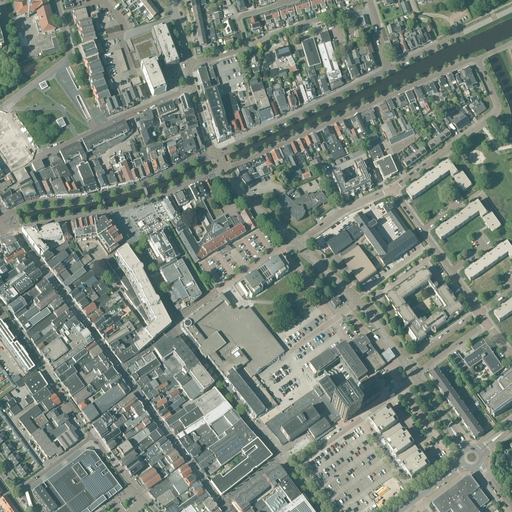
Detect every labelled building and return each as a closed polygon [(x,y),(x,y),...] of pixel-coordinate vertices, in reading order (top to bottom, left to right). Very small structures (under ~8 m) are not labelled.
[(47,3),(46,0),(32,0),(14,5),(17,16),(36,11),(39,20),(36,21),(39,34),(43,33),(43,34),(55,30),(48,4),(49,3),(48,2),(47,3)] [(64,4),(64,5),(64,6),(65,9),(73,7),(72,4),(73,4),(74,4),(79,3),(78,2),(82,1),(81,0),(77,0),(78,0),(76,1),(76,0),(64,4)] [(192,9),(199,8),(202,7),(202,6),(206,5),(204,0),(194,0),(194,1),(190,1),(192,9)] [(239,12),(247,9),(245,5),(246,5),(247,6),(251,4),(249,0),(236,0),(239,12)] [(317,10),(316,6),(318,5),(316,0),(314,0),(310,1),(311,7),(313,11),(315,10),(317,10)] [(316,0),(318,5),(320,5),(321,8),(325,7),(324,4),(323,0),(316,0)] [(144,11),(146,10),(148,12),(153,9),(153,8),(151,5),(150,5),(148,2),(141,8),(138,11),(140,14),(145,11),(144,11)] [(301,4),(303,10),(305,10),(306,13),(310,12),(309,8),(307,2),(301,4)] [(410,13),(408,6),(406,2),(401,4),(404,15),(410,13)] [(301,14),(300,11),(303,10),(301,4),(294,6),(296,12),(297,16),(301,14)] [(285,9),(287,15),(289,14),(291,18),(295,17),(294,13),(292,7),(285,9)] [(153,8),(153,9),(148,12),(144,15),(146,18),(150,15),(153,19),(158,14),(156,11),(153,8)] [(194,16),(193,17),(200,15),(199,8),(192,9),(193,13),(194,16)] [(82,43),(95,40),(90,22),(88,22),(85,9),(72,13),(72,14),(71,14),(72,17),(73,17),(74,19),(73,19),(74,23),(75,26),(77,25),(78,29),(79,29),(80,31),(78,31),(79,35),(80,35),(81,37),(80,38),(81,41),(82,41),(82,43)] [(286,19),(285,16),(287,15),(285,9),(279,11),(281,17),(282,20),(286,19)] [(270,14),(272,20),(274,19),(275,23),(279,21),(278,18),(277,12),(270,14)] [(271,24),(270,21),(272,20),(270,14),(264,16),(266,22),(267,25),(271,24)] [(97,31),(101,30),(99,20),(100,20),(99,15),(91,17),(92,22),(95,22),(97,31)] [(194,21),(195,24),(202,23),(200,15),(193,17),(194,21)] [(366,16),(356,19),(359,28),(368,25),(366,16)] [(227,35),(235,33),(231,22),(229,23),(227,19),(221,21),(222,25),(224,24),(227,35)] [(259,27),(257,22),(256,23),(255,19),(250,20),(251,24),(250,25),(253,33),(258,31),(259,34),(263,33),(261,26),(259,27)] [(204,22),(202,23),(195,24),(196,32),(203,31),(208,30),(208,27),(205,28),(204,22)] [(394,29),(393,26),(387,28),(390,37),(396,35),(401,33),(400,27),(394,29)] [(178,64),(164,27),(151,32),(166,69),(178,64)] [(421,47),(417,38),(417,37),(413,38),(413,37),(410,30),(408,31),(411,39),(412,41),(415,49),(421,47)] [(196,32),(197,36),(198,36),(199,39),(205,38),(203,31),(196,32)] [(425,34),(423,31),(421,32),(422,36),(426,44),(432,42),(429,34),(425,36),(424,34),(425,34)] [(420,36),(417,38),(421,47),(426,45),(422,36),(421,32),(419,33),(420,36)] [(231,39),(231,40),(224,42),(225,47),(233,44),(232,42),(236,41),(237,42),(242,40),(240,34),(234,36),(234,38),(231,39)] [(403,55),(409,52),(402,34),(400,35),(404,43),(400,45),(403,55)] [(60,52),(57,38),(51,39),(54,49),(42,52),(43,57),(60,52)] [(206,46),(205,38),(199,39),(198,39),(199,47),(206,46)] [(410,48),(411,51),(415,49),(411,38),(405,40),(406,44),(407,44),(409,48),(410,48)] [(313,40),(301,43),(309,68),(312,67),(313,68),(314,71),(322,69),(320,65),(313,40)] [(330,43),(317,47),(331,92),(343,86),(337,67),(336,63),(330,43)] [(396,58),(403,55),(399,43),(392,47),(396,58)] [(370,65),(372,71),(378,68),(371,44),(364,46),(370,65)] [(89,80),(89,83),(90,87),(91,86),(92,89),(91,89),(93,94),(94,96),(95,98),(94,99),(96,102),(97,102),(101,113),(104,111),(106,118),(110,116),(110,117),(113,115),(118,113),(118,114),(121,112),(124,111),(127,110),(130,109),(133,108),(133,107),(133,105),(136,104),(141,102),(144,101),(148,99),(144,90),(141,91),(140,88),(128,93),(129,95),(111,102),(101,76),(104,75),(92,45),(80,50),(79,51),(80,54),(81,54),(83,58),(82,59),(83,62),(84,62),(85,64),(84,65),(85,68),(86,68),(87,70),(86,70),(89,78),(90,78),(91,80),(89,80)] [(274,51),(277,61),(285,58),(290,57),(292,56),(289,47),(274,51)] [(358,77),(365,75),(363,67),(360,68),(358,60),(359,60),(360,63),(364,61),(363,57),(367,55),(364,47),(356,50),(356,52),(351,53),(354,61),(353,61),(356,69),(356,70),(358,77)] [(301,51),(295,53),(297,59),(303,58),(301,51)] [(343,56),(340,57),(341,61),(344,60),(351,81),(358,78),(349,52),(346,51),(343,53),(343,56)] [(264,65),(272,63),(269,53),(264,55),(265,57),(263,58),(264,65)] [(101,128),(65,56),(62,57),(14,80),(50,153),(101,128)] [(290,57),(286,58),(291,68),(297,67),(292,56),(290,57)] [(258,64),(256,57),(250,58),(252,65),(255,65),(256,68),(252,69),(253,74),(259,72),(258,68),(259,67),(258,64)] [(154,62),(141,67),(153,98),(165,93),(154,62)] [(365,74),(372,71),(370,65),(369,63),(363,66),(365,74)] [(211,67),(197,71),(201,85),(202,85),(208,83),(212,82),(214,90),(215,90),(218,89),(218,86),(219,86),(217,79),(215,79),(211,67)] [(313,68),(306,69),(309,78),(310,79),(316,99),(322,96),(316,77),(314,71),(313,68)] [(464,71),(472,88),(473,88),(474,89),(478,87),(476,85),(473,80),(475,79),(470,68),(464,71)] [(471,89),(472,88),(464,71),(459,73),(460,75),(464,84),(465,83),(468,90),(471,89)] [(344,85),(351,82),(347,72),(341,74),(344,85)] [(448,76),(446,77),(448,82),(447,82),(452,91),(454,90),(454,88),(452,85),(451,85),(451,84),(455,82),(452,74),(451,74),(450,73),(449,74),(448,75),(448,76)] [(467,90),(464,84),(460,75),(455,77),(459,86),(462,85),(465,91),(467,90)] [(324,76),(316,78),(322,96),(330,93),(325,79),(324,76)] [(440,93),(443,99),(447,98),(444,90),(444,89),(448,87),(444,77),(443,78),(442,77),(441,78),(440,79),(440,80),(438,81),(440,85),(439,86),(441,90),(439,90),(440,93)] [(131,81),(133,87),(141,84),(139,78),(138,78),(132,80),(131,81)] [(248,81),(250,87),(258,85),(256,79),(250,81),(248,81)] [(308,103),(315,100),(312,90),(309,81),(307,82),(307,80),(302,81),(306,94),(306,95),(308,103)] [(208,84),(208,83),(202,85),(202,86),(201,86),(202,86),(202,88),(203,88),(203,89),(203,90),(203,91),(203,92),(204,92),(204,93),(204,94),(205,96),(205,98),(206,99),(206,101),(207,103),(210,113),(213,122),(212,122),(212,123),(214,128),(215,133),(216,135),(216,137),(217,139),(218,141),(218,143),(219,142),(220,142),(232,137),(230,130),(229,130),(228,131),(228,130),(227,131),(227,130),(225,122),(224,122),(224,121),(224,119),(224,116),(223,116),(223,115),(223,112),(222,112),(222,111),(221,109),(221,106),(220,106),(220,105),(220,103),(219,103),(219,102),(219,99),(218,97),(217,96),(218,96),(217,94),(216,93),(217,93),(216,90),(215,90),(216,90),(215,90),(214,90),(211,91),(211,90),(211,91),(210,89),(210,87),(209,85),(209,83),(208,84)] [(433,83),(423,87),(428,99),(437,95),(440,101),(443,99),(440,93),(437,94),(436,91),(437,90),(433,83)] [(250,87),(255,104),(257,112),(256,113),(261,125),(273,120),(268,107),(263,91),(261,84),(250,87)] [(247,99),(248,98),(251,106),(255,104),(250,87),(244,89),(247,99)] [(298,88),(303,105),(308,103),(306,95),(303,87),(298,88)] [(280,117),(279,117),(275,104),(276,104),(273,95),(270,88),(263,91),(268,107),(273,120),(280,117)] [(424,106),(428,113),(433,111),(429,104),(428,104),(425,96),(423,97),(419,89),(418,90),(417,89),(413,91),(418,103),(423,100),(424,101),(423,102),(425,106),(424,106)] [(282,102),(285,114),(289,112),(283,91),(279,92),(281,100),(280,100),(281,103),(282,102)] [(240,133),(246,131),(235,97),(233,97),(231,92),(227,94),(231,107),(240,133)] [(281,100),(279,92),(273,95),(276,104),(276,105),(280,116),(285,114),(282,102),(281,103),(280,100),(281,100)] [(297,108),(302,106),(298,92),(292,94),(297,108)] [(413,104),(416,103),(411,92),(411,93),(409,92),(407,93),(407,94),(405,95),(410,106),(409,106),(412,113),(416,112),(413,104)] [(225,100),(222,101),(233,136),(240,133),(234,115),(231,107),(229,99),(227,94),(224,95),(225,100)] [(397,102),(395,102),(398,109),(408,105),(404,95),(396,98),(397,102)] [(187,97),(179,100),(184,120),(194,117),(187,97)] [(287,100),(290,111),(297,109),(293,98),(287,100)] [(391,113),(394,120),(397,119),(393,110),(396,109),(392,100),(386,103),(391,113)] [(486,110),(481,103),(480,104),(480,103),(479,102),(478,101),(476,103),(473,105),(474,108),(472,110),(477,117),(486,110)] [(174,111),(172,103),(156,110),(159,118),(174,111)] [(382,114),(385,120),(389,118),(386,113),(390,111),(385,103),(381,105),(382,106),(379,107),(382,115),(382,114)] [(256,113),(255,114),(253,108),(241,112),(243,119),(247,130),(260,125),(256,113)] [(375,127),(377,126),(374,120),(374,121),(373,119),(376,118),(372,109),(368,111),(370,118),(372,121),(373,125),(375,127)] [(372,121),(370,118),(368,111),(361,114),(365,124),(371,121),(372,121)] [(135,124),(136,124),(137,128),(140,128),(139,125),(153,120),(151,112),(146,114),(134,118),(135,124)] [(371,136),(365,124),(361,114),(354,117),(350,119),(352,123),(356,121),(359,128),(351,132),(352,134),(356,142),(359,149),(374,143),(371,136)] [(458,130),(469,122),(464,115),(453,123),(458,130)] [(26,164),(27,161),(29,159),(2,117),(0,118),(0,130),(2,134),(0,135),(0,149),(10,165),(7,167),(5,165),(2,167),(5,173),(10,170),(11,172),(20,167),(26,164)] [(177,126),(178,128),(186,125),(195,122),(194,117),(185,120),(179,122),(176,124),(177,126)] [(159,121),(161,126),(167,123),(175,121),(174,118),(166,118),(159,121)] [(407,130),(402,119),(398,121),(403,131),(403,132),(407,130)] [(155,128),(153,120),(139,125),(140,128),(141,132),(149,130),(155,128)] [(85,140),(81,142),(82,142),(89,158),(121,143),(132,134),(133,131),(129,121),(126,123),(125,122),(103,133),(102,133),(85,141),(85,140)] [(351,131),(346,121),(339,124),(344,134),(351,131)] [(178,128),(178,130),(179,133),(188,130),(197,126),(195,122),(186,125),(178,128)] [(391,122),(382,126),(389,141),(398,137),(391,122)] [(168,126),(167,123),(161,126),(163,132),(173,128),(171,124),(168,126)] [(335,126),(334,126),(337,135),(338,136),(339,138),(342,136),(342,137),(343,138),(344,140),(346,139),(344,135),(339,124),(338,124),(335,126)] [(188,139),(193,138),(194,141),(198,152),(204,149),(197,126),(188,130),(179,133),(179,134),(181,138),(185,136),(186,139),(188,138),(188,139)] [(177,134),(176,131),(176,130),(175,127),(173,128),(163,132),(165,139),(177,134)] [(334,135),(331,128),(324,131),(327,138),(331,137),(334,144),(327,147),(334,161),(345,156),(339,142),(337,142),(334,135)] [(145,147),(152,145),(154,144),(153,139),(155,138),(154,134),(151,135),(149,130),(141,132),(141,133),(140,133),(145,147)] [(442,134),(446,140),(451,136),(447,131),(442,134)] [(317,145),(320,144),(316,134),(310,137),(316,150),(319,149),(317,145)] [(441,144),(446,140),(442,134),(437,138),(441,144)] [(175,148),(177,152),(178,156),(180,162),(186,159),(192,156),(198,152),(194,141),(193,138),(188,139),(188,138),(186,139),(185,136),(181,138),(183,142),(186,141),(186,140),(187,140),(188,143),(182,145),(175,147),(175,148)] [(311,147),(314,145),(310,137),(309,138),(309,137),(307,138),(307,139),(304,140),(307,146),(310,153),(313,152),(311,147)] [(436,147),(441,144),(437,138),(432,142),(436,147)] [(307,160),(311,158),(303,140),(297,143),(302,154),(305,152),(306,154),(305,155),(307,160)] [(137,150),(136,144),(134,145),(133,142),(126,143),(128,147),(130,147),(133,156),(138,154),(138,153),(137,150)] [(431,151),(436,147),(432,142),(427,145),(431,151)] [(78,143),(75,145),(75,146),(59,153),(68,170),(83,163),(83,162),(86,160),(78,144),(79,144),(78,143)] [(303,160),(296,143),(290,146),(295,156),(297,155),(300,161),(303,160)] [(153,148),(152,145),(145,147),(137,150),(138,153),(146,151),(153,148)] [(157,160),(161,172),(168,169),(161,146),(153,148),(146,151),(147,156),(149,155),(152,162),(157,160)] [(294,156),(289,146),(283,149),(291,165),(291,164),(293,169),(296,168),(294,163),(291,157),(294,156)] [(376,169),(377,169),(379,171),(384,182),(391,178),(391,177),(398,174),(390,156),(385,159),(379,146),(367,151),(375,168),(376,169)] [(418,152),(422,158),(427,154),(423,148),(418,152)] [(289,165),(282,149),(278,151),(282,161),(283,161),(285,160),(285,161),(287,166),(289,165)] [(143,163),(142,163),(143,168),(146,178),(152,176),(149,165),(150,165),(150,164),(147,156),(146,151),(144,152),(145,156),(143,157),(144,158),(142,159),(143,163)] [(283,163),(282,161),(278,151),(271,155),(276,167),(279,166),(278,163),(280,162),(280,163),(282,164),(283,163)] [(173,166),(180,162),(178,156),(177,152),(176,153),(169,155),(170,159),(172,165),(173,166)] [(417,161),(422,158),(418,152),(413,155),(417,161)] [(123,156),(133,183),(139,181),(130,153),(123,155),(123,156)] [(54,164),(57,170),(65,166),(57,154),(49,159),(53,165),(54,164)] [(151,164),(154,175),(161,172),(157,160),(152,162),(149,155),(147,156),(150,164),(151,164)] [(274,167),(269,155),(263,158),(268,170),(274,167)] [(412,165),(417,161),(413,155),(408,159),(412,165)] [(126,185),(133,183),(123,156),(113,159),(111,160),(113,167),(118,166),(121,171),(124,178),(123,178),(125,185),(126,185)] [(140,160),(139,156),(133,158),(135,162),(134,162),(137,170),(140,181),(146,178),(143,168),(142,163),(141,161),(140,162),(139,160),(140,160)] [(270,174),(263,158),(251,163),(252,164),(255,172),(254,172),(255,174),(256,177),(257,179),(270,174)] [(53,165),(49,159),(40,162),(44,170),(47,177),(55,198),(66,197),(68,197),(55,171),(57,170),(54,164),(53,165)] [(316,168),(322,165),(319,159),(313,162),(314,165),(316,168)] [(407,169),(412,165),(408,159),(403,163),(407,169)] [(97,181),(101,191),(108,189),(104,178),(105,177),(101,167),(100,165),(96,167),(93,161),(90,162),(97,181)] [(35,173),(36,174),(43,171),(44,170),(40,162),(31,167),(35,173)] [(345,186),(342,179),(343,178),(340,172),(333,176),(343,200),(351,196),(365,190),(373,186),(362,162),(354,166),(357,172),(359,172),(362,179),(345,186)] [(440,168),(434,172),(440,181),(450,174),(453,178),(458,175),(449,162),(442,166),(440,167),(440,168)] [(93,179),(86,163),(76,167),(87,194),(98,192),(93,179)] [(250,164),(243,167),(251,182),(252,182),(257,179),(256,177),(255,174),(254,172),(255,172),(252,164),(250,164)] [(68,197),(80,196),(74,181),(67,170),(65,166),(57,170),(55,171),(68,197)] [(113,167),(112,168),(113,172),(114,176),(118,187),(125,185),(123,178),(124,178),(121,171),(118,166),(113,167)] [(47,198),(40,185),(36,174),(35,173),(31,167),(24,170),(33,185),(39,199),(47,198)] [(68,170),(72,176),(74,181),(82,196),(87,194),(76,167),(68,170)] [(241,177),(240,178),(249,189),(254,185),(252,182),(251,182),(243,167),(237,170),(241,177)] [(12,176),(17,186),(13,188),(15,192),(16,191),(17,193),(19,193),(23,202),(24,202),(25,202),(28,201),(29,201),(34,200),(35,200),(38,200),(38,199),(39,199),(33,185),(24,170),(12,176)] [(36,174),(40,185),(47,198),(54,198),(43,171),(36,174)] [(426,178),(420,182),(426,191),(440,181),(434,172),(428,177),(428,176),(426,177),(426,178)] [(453,178),(464,192),(472,186),(462,172),(458,175),(453,178)] [(104,178),(108,189),(117,187),(112,174),(108,175),(108,176),(105,177),(104,178)] [(7,183),(3,185),(3,186),(0,187),(0,195),(13,188),(17,186),(12,176),(5,179),(7,183)] [(214,192),(209,181),(204,184),(209,194),(214,192)] [(412,188),(406,192),(412,200),(412,201),(426,191),(420,182),(414,187),(414,186),(412,188)] [(207,234),(216,229),(227,222),(226,220),(224,217),(224,216),(223,216),(224,217),(214,224),(213,223),(202,200),(208,196),(204,188),(202,183),(194,187),(189,189),(191,192),(196,202),(194,204),(200,216),(198,217),(199,220),(205,231),(206,233),(207,234)] [(0,200),(2,204),(12,198),(17,195),(16,193),(17,193),(16,191),(15,192),(13,188),(0,195),(0,200)] [(287,220),(290,216),(290,215),(291,215),(291,216),(292,217),(291,218),(292,218),(292,219),(293,220),(294,220),(295,220),(296,221),(296,222),(297,222),(299,222),(300,221),(301,221),(302,220),(303,219),(304,218),(305,217),(305,215),(306,214),(306,212),(305,212),(304,211),(304,209),(305,210),(306,209),(308,212),(312,209),(314,211),(323,204),(324,205),(329,202),(320,191),(314,196),(312,194),(308,197),(306,194),(299,200),(297,198),(293,203),(284,194),(278,201),(280,204),(279,205),(283,209),(281,211),(285,214),(283,216),(287,220)] [(174,199),(170,200),(173,206),(174,205),(176,209),(188,203),(187,201),(189,200),(191,203),(193,202),(194,201),(190,193),(188,193),(188,192),(183,194),(183,192),(173,197),(174,199)] [(16,206),(23,202),(19,193),(17,193),(16,193),(17,195),(12,198),(16,206)] [(2,204),(6,210),(8,210),(16,206),(12,198),(2,204)] [(170,200),(169,199),(160,204),(175,228),(184,223),(181,218),(173,206),(170,200)] [(470,209),(464,213),(470,221),(479,214),(483,219),(487,215),(478,203),(472,207),(471,206),(469,208),(470,209)] [(379,259),(385,267),(391,262),(392,263),(395,261),(395,260),(417,243),(412,235),(411,236),(393,210),(389,204),(383,209),(387,214),(403,237),(386,249),(373,230),(378,227),(375,222),(370,226),(362,215),(354,221),(357,225),(345,233),(334,240),(332,237),(325,241),(328,245),(327,245),(334,256),(352,243),(363,234),(380,258),(379,259)] [(226,220),(227,222),(216,229),(207,234),(206,233),(205,234),(204,235),(204,236),(203,236),(203,237),(202,237),(203,238),(202,241),(201,241),(201,242),(200,242),(200,243),(199,243),(198,243),(198,244),(197,244),(196,243),(194,239),(193,239),(191,235),(185,224),(181,227),(180,227),(176,230),(176,231),(176,232),(181,240),(188,251),(195,264),(201,261),(201,260),(212,254),(224,247),(227,246),(239,239),(250,232),(257,228),(248,211),(240,216),(238,217),(240,221),(233,225),(229,219),(226,220)] [(455,219),(449,223),(455,231),(470,221),(464,213),(458,217),(457,217),(455,218),(455,219)] [(491,213),(487,215),(483,219),(493,233),(501,227),(491,213)] [(99,220),(70,225),(72,234),(74,233),(74,236),(75,244),(76,244),(80,244),(94,241),(95,240),(96,240),(96,239),(97,238),(98,239),(98,240),(97,241),(98,242),(107,256),(120,247),(118,245),(122,242),(109,224),(108,225),(105,220),(99,221),(99,220)] [(441,229),(435,233),(441,241),(455,231),(449,223),(444,227),(443,227),(441,228),(441,229)] [(67,226),(66,226),(62,227),(62,228),(68,242),(65,243),(68,246),(74,243),(73,239),(72,240),(71,240),(70,237),(66,226),(67,226)] [(53,230),(48,231),(42,232),(37,235),(35,230),(32,232),(31,233),(23,233),(24,235),(24,237),(25,239),(26,240),(27,242),(28,244),(31,247),(32,249),(33,250),(34,252),(36,253),(39,256),(40,257),(41,259),(48,254),(52,251),(55,249),(64,244),(57,227),(57,228),(58,229),(53,230)] [(62,227),(58,227),(57,227),(64,244),(65,243),(68,242),(62,228),(62,227)] [(150,238),(150,239),(160,258),(161,257),(164,262),(167,260),(169,263),(174,260),(179,257),(172,245),(172,244),(171,242),(170,243),(170,241),(169,240),(164,231),(163,231),(162,232),(161,232),(160,233),(159,233),(158,234),(157,234),(157,235),(156,234),(155,235),(155,236),(154,236),(153,237),(152,237),(151,238),(150,238)] [(0,254),(17,245),(14,241),(13,239),(11,239),(0,243),(0,244),(2,247),(1,248),(2,249),(0,249),(0,250),(0,254)] [(41,259),(46,265),(55,259),(54,258),(58,255),(58,256),(69,248),(68,246),(65,243),(64,244),(55,249),(52,251),(48,254),(41,259)] [(499,249),(493,253),(499,262),(508,255),(511,259),(511,250),(507,243),(501,248),(500,247),(498,249),(499,249)] [(0,262),(21,250),(17,245),(0,254),(0,262)] [(358,246),(341,258),(360,285),(377,273),(358,246)] [(46,266),(51,272),(64,263),(63,263),(74,254),(69,248),(55,259),(46,265),(46,266)] [(126,248),(106,262),(127,292),(124,294),(149,327),(148,327),(149,328),(157,338),(170,326),(153,293),(143,272),(126,248)] [(7,266),(25,255),(21,250),(0,262),(0,270),(2,269),(5,268),(7,266)] [(485,259),(479,264),(485,272),(499,262),(493,253),(487,258),(486,257),(484,259),(485,259)] [(64,263),(51,272),(52,272),(53,275),(56,278),(56,279),(65,272),(79,261),(74,254),(63,263),(64,263)] [(29,259),(25,255),(7,266),(5,268),(9,274),(12,272),(29,259)] [(92,261),(88,256),(79,262),(83,267),(92,261)] [(278,258),(276,256),(233,286),(233,287),(241,298),(245,295),(247,297),(249,296),(251,299),(262,291),(260,288),(275,277),(277,280),(288,272),(286,270),(288,268),(280,257),(278,258)] [(0,281),(1,283),(4,287),(8,283),(10,282),(11,281),(18,276),(18,277),(22,273),(33,265),(29,259),(12,272),(9,274),(0,281),(0,280),(0,281)] [(177,264),(174,260),(169,263),(170,264),(163,268),(162,266),(160,268),(161,269),(160,270),(161,273),(160,274),(168,287),(172,285),(173,286),(178,283),(190,277),(185,268),(181,262),(177,264)] [(56,279),(61,286),(82,269),(83,270),(84,269),(87,272),(90,269),(91,269),(89,268),(94,264),(92,261),(83,267),(79,262),(79,261),(65,272),(56,279)] [(465,274),(471,282),(485,272),(479,264),(473,268),(472,267),(470,269),(471,269),(465,274)] [(0,296),(4,293),(5,294),(11,289),(12,290),(13,288),(19,296),(37,282),(36,281),(42,277),(33,265),(22,273),(18,277),(18,276),(11,281),(10,282),(8,283),(4,287),(0,289),(0,296)] [(0,283),(1,283),(0,281),(0,280),(0,281),(9,274),(5,268),(2,269),(0,270),(0,283)] [(65,290),(70,287),(69,287),(86,274),(83,270),(82,269),(61,286),(62,286),(65,290)] [(90,271),(86,274),(69,287),(70,287),(65,290),(69,295),(73,292),(94,278),(93,276),(94,275),(91,271),(90,272),(90,271)] [(410,330),(408,332),(415,343),(422,338),(423,339),(431,334),(463,311),(458,304),(456,306),(455,304),(456,304),(444,288),(435,294),(446,309),(426,323),(425,322),(422,324),(421,322),(418,323),(403,301),(431,282),(430,280),(432,279),(427,271),(396,293),(397,293),(395,294),(394,292),(387,297),(410,330)] [(178,283),(185,296),(197,289),(190,277),(178,283)] [(73,292),(69,295),(72,300),(80,294),(94,284),(96,281),(94,278),(73,292)] [(94,293),(77,305),(77,306),(78,307),(81,311),(89,306),(98,300),(109,292),(101,280),(97,282),(90,288),(94,293)] [(49,286),(45,281),(35,289),(41,296),(44,294),(42,292),(49,286)] [(175,289),(181,298),(185,296),(178,283),(173,286),(175,289)] [(15,317),(18,321),(28,313),(36,308),(54,293),(49,286),(42,292),(44,294),(41,296),(39,298),(33,302),(32,303),(30,305),(27,307),(15,317)] [(90,288),(81,295),(73,301),(77,305),(94,293),(90,288)] [(12,290),(11,289),(5,294),(11,302),(17,297),(12,290)] [(35,289),(27,295),(26,295),(32,303),(33,302),(39,298),(41,296),(35,289)] [(188,303),(190,301),(192,304),(193,304),(200,298),(201,297),(201,296),(197,289),(185,296),(181,298),(182,302),(184,303),(186,303),(188,303)] [(4,293),(0,296),(0,298),(5,304),(5,305),(6,305),(7,305),(9,303),(11,302),(5,294),(4,293)] [(22,328),(50,307),(60,299),(54,293),(36,308),(28,313),(18,321),(22,328)] [(87,319),(90,322),(92,325),(94,324),(104,316),(104,315),(111,310),(115,307),(113,305),(116,303),(114,301),(119,297),(117,293),(109,298),(111,300),(107,303),(107,304),(102,307),(87,319)] [(27,307),(30,305),(32,303),(26,295),(26,296),(25,295),(20,299),(27,307)] [(82,312),(84,315),(86,317),(87,316),(107,301),(106,301),(109,299),(105,295),(98,300),(89,306),(82,312)] [(284,353),(249,309),(245,311),(243,308),(239,312),(237,309),(233,312),(221,295),(186,323),(185,323),(184,324),(184,326),(183,327),(183,328),(184,329),(191,337),(205,356),(223,379),(234,370),(236,373),(242,368),(251,379),(255,376),(258,374),(284,353)] [(337,298),(331,302),(335,308),(341,304),(341,303),(341,300),(338,300),(337,298)] [(9,308),(15,317),(27,307),(20,299),(9,308)] [(54,313),(64,305),(60,299),(50,307),(22,328),(26,333),(54,313)] [(96,330),(96,331),(101,327),(109,321),(127,308),(123,302),(114,309),(110,312),(104,316),(94,324),(92,325),(95,330),(96,330)] [(500,310),(494,314),(500,323),(511,314),(511,308),(508,304),(503,308),(502,307),(500,309),(500,310)] [(38,333),(39,334),(42,331),(43,331),(68,310),(64,305),(54,313),(26,334),(30,339),(38,333)] [(97,331),(100,335),(100,336),(122,320),(127,316),(131,313),(127,308),(109,321),(101,327),(96,331),(97,331)] [(68,311),(68,310),(43,331),(42,331),(39,334),(31,340),(30,340),(33,344),(39,340),(41,339),(40,339),(45,335),(46,335),(49,332),(62,322),(71,314),(68,310),(68,311)] [(130,326),(133,329),(140,324),(137,321),(131,313),(127,316),(122,320),(100,336),(101,336),(104,340),(103,341),(115,333),(120,330),(128,324),(129,326),(130,326)] [(56,333),(52,336),(55,333),(56,333),(74,318),(71,314),(62,322),(49,332),(52,336),(55,333),(56,333)] [(52,336),(42,344),(36,348),(37,349),(40,354),(47,349),(47,348),(59,338),(67,332),(68,333),(69,332),(70,334),(78,327),(80,325),(74,318),(56,333),(55,333),(52,336)] [(6,351),(16,344),(1,321),(0,321),(0,343),(6,351)] [(128,324),(120,330),(104,341),(108,348),(116,343),(129,336),(132,333),(135,332),(133,329),(130,326),(129,326),(128,324)] [(134,346),(139,354),(146,347),(152,342),(157,338),(149,328),(145,331),(144,332),(142,334),(139,330),(142,328),(140,324),(133,329),(135,332),(132,333),(135,338),(137,337),(141,341),(134,346)] [(93,343),(86,333),(80,326),(78,327),(70,334),(69,332),(68,333),(67,332),(59,338),(47,348),(47,349),(48,348),(49,349),(48,350),(49,351),(48,351),(52,357),(46,362),(53,373),(93,343)] [(35,346),(36,348),(42,344),(52,336),(49,332),(46,335),(45,335),(40,339),(41,339),(39,340),(33,344),(35,346)] [(112,352),(122,346),(135,338),(132,333),(129,336),(116,343),(108,348),(112,352)] [(353,344),(365,360),(375,353),(363,336),(353,344)] [(115,357),(125,351),(134,346),(141,341),(137,337),(135,338),(122,346),(112,352),(115,357)] [(459,355),(454,358),(467,376),(472,373),(470,370),(483,361),(483,362),(493,377),(503,370),(481,339),(474,344),(471,347),(475,353),(463,361),(459,355)] [(167,371),(173,378),(177,383),(198,367),(178,341),(177,343),(172,342),(171,340),(170,340),(154,351),(154,352),(161,361),(160,362),(167,371)] [(25,377),(35,370),(36,369),(17,343),(16,344),(6,351),(25,377)] [(54,374),(58,379),(70,370),(69,369),(81,360),(89,355),(97,348),(94,344),(81,353),(65,365),(54,374)] [(355,385),(361,381),(360,380),(365,376),(343,345),(310,369),(315,376),(339,359),(356,383),(354,384),(355,385)] [(134,346),(125,351),(115,357),(116,358),(119,362),(120,361),(123,362),(124,363),(133,357),(139,354),(134,346)] [(61,384),(102,355),(97,348),(89,355),(81,360),(69,369),(70,370),(58,379),(58,380),(59,379),(58,380),(61,384)] [(48,350),(41,355),(46,362),(52,357),(48,351),(49,351),(48,350)] [(126,371),(130,377),(140,371),(144,368),(154,361),(156,360),(151,353),(127,370),(127,371),(126,371)] [(384,366),(375,354),(376,353),(375,353),(365,360),(365,361),(366,360),(375,373),(384,366)] [(102,355),(61,384),(62,385),(75,376),(81,373),(84,378),(102,365),(107,361),(102,355)] [(75,376),(62,385),(71,398),(99,379),(113,368),(107,361),(102,365),(84,378),(81,373),(75,376)] [(138,383),(140,381),(150,374),(154,372),(159,368),(154,361),(144,368),(140,371),(130,377),(131,377),(135,384),(136,384),(138,383)] [(198,367),(177,383),(179,386),(180,386),(190,400),(192,400),(193,400),(194,400),(202,393),(202,394),(213,385),(198,367)] [(72,398),(71,398),(77,406),(91,396),(91,395),(95,393),(101,389),(119,376),(115,372),(113,368),(99,379),(71,398),(72,398)] [(162,374),(159,369),(159,368),(154,372),(150,374),(140,381),(138,383),(136,385),(141,391),(149,385),(158,379),(158,378),(163,375),(162,374)] [(256,420),(277,406),(261,386),(254,377),(255,376),(251,379),(242,368),(236,373),(234,370),(223,379),(235,394),(251,414),(256,420)] [(24,384),(38,374),(35,370),(18,382),(15,384),(18,389),(24,384)] [(438,370),(429,376),(439,390),(447,383),(438,370)] [(149,386),(141,392),(145,397),(159,388),(173,378),(167,371),(164,373),(165,374),(163,375),(158,378),(158,379),(149,385),(149,386)] [(32,395),(29,397),(33,402),(33,401),(32,398),(33,397),(48,387),(39,374),(38,374),(24,384),(32,395)] [(511,374),(498,385),(505,394),(491,404),(487,407),(489,408),(486,410),(490,415),(491,414),(494,418),(511,405),(511,374)] [(122,381),(119,376),(101,389),(105,395),(122,381)] [(150,403),(158,398),(159,397),(158,395),(163,393),(163,394),(175,387),(179,386),(177,383),(173,378),(159,388),(145,397),(146,398),(147,398),(148,398),(148,401),(150,403)] [(338,398),(326,380),(317,386),(329,404),(338,398)] [(365,380),(358,386),(362,392),(370,386),(365,380)] [(122,381),(105,395),(94,402),(92,404),(89,406),(87,408),(81,412),(90,424),(130,392),(122,381)] [(439,390),(448,402),(457,396),(447,383),(439,390)] [(329,404),(318,389),(316,386),(312,388),(314,391),(312,392),(310,393),(266,424),(282,447),(307,429),(314,440),(330,429),(328,426),(339,418),(328,404),(329,404)] [(54,395),(48,387),(33,397),(32,398),(33,401),(37,407),(46,400),(54,395)] [(352,402),(347,394),(331,406),(342,422),(347,420),(347,421),(360,412),(359,411),(379,396),(373,387),(352,402)] [(207,394),(193,405),(196,410),(182,420),(169,429),(171,431),(172,432),(172,433),(175,437),(203,419),(219,409),(226,403),(225,403),(220,397),(220,396),(220,395),(218,395),(214,390),(214,389),(207,394)] [(177,390),(164,399),(152,407),(155,411),(179,394),(177,390)] [(8,410),(16,404),(8,394),(5,397),(9,402),(5,406),(8,410)] [(135,399),(132,394),(116,407),(107,414),(111,418),(113,417),(135,399)] [(36,407),(18,421),(30,437),(48,424),(48,423),(44,416),(56,408),(60,404),(54,395),(37,408),(36,407)] [(162,395),(159,397),(158,398),(150,403),(152,407),(164,399),(162,395)] [(159,415),(167,409),(168,408),(175,404),(177,402),(181,399),(179,396),(166,405),(156,411),(159,415)] [(448,402),(457,415),(466,409),(457,396),(448,402)] [(167,409),(159,415),(162,419),(170,413),(175,410),(178,408),(180,406),(185,403),(182,398),(177,402),(175,404),(168,408),(167,409)] [(78,407),(81,412),(87,408),(89,406),(87,407),(85,405),(90,401),(89,399),(85,403),(84,402),(78,407)] [(139,404),(135,399),(113,417),(116,422),(123,417),(122,416),(124,415),(139,404)] [(209,427),(224,418),(230,412),(232,410),(231,410),(231,411),(225,404),(226,404),(226,403),(219,409),(203,419),(206,424),(209,427)] [(143,410),(139,404),(124,415),(122,416),(123,417),(116,422),(115,423),(106,429),(108,432),(111,430),(113,432),(115,430),(116,430),(129,420),(131,419),(135,416),(143,410)] [(193,405),(190,407),(190,406),(181,412),(173,417),(165,423),(169,429),(182,420),(196,410),(193,405)] [(371,422),(373,425),(381,436),(381,435),(382,434),(401,462),(401,464),(403,464),(404,465),(403,466),(403,465),(402,466),(405,470),(409,475),(412,480),(417,476),(426,470),(430,467),(427,462),(423,457),(420,453),(414,445),(411,440),(408,435),(405,431),(404,431),(398,423),(399,423),(395,418),(396,418),(392,413),(389,409),(388,409),(385,405),(369,417),(372,421),(372,422),(371,421),(371,422)] [(180,412),(178,408),(170,414),(170,413),(162,419),(165,423),(172,418),(180,412)] [(457,415),(466,428),(475,422),(466,409),(457,415)] [(54,410),(46,416),(49,420),(52,418),(54,422),(58,428),(67,422),(68,421),(64,416),(60,418),(54,410)] [(131,419),(129,420),(130,421),(132,423),(138,418),(145,413),(143,410),(135,416),(131,419)] [(230,412),(224,418),(209,427),(212,432),(215,436),(217,438),(231,429),(240,422),(241,421),(240,421),(233,413),(234,413),(233,412),(233,413),(231,411),(232,411),(232,410),(230,412)] [(149,418),(145,413),(138,419),(138,418),(132,423),(130,421),(119,429),(122,434),(124,436),(133,429),(141,424),(149,418)] [(100,420),(103,425),(104,427),(106,429),(115,423),(116,422),(113,417),(111,418),(107,414),(104,417),(100,420)] [(135,429),(124,436),(127,440),(153,423),(149,418),(141,424),(135,429)] [(109,433),(108,432),(106,429),(104,427),(103,425),(100,420),(93,426),(92,426),(93,428),(101,438),(109,433)] [(203,422),(202,422),(201,420),(190,427),(191,429),(189,431),(188,429),(176,438),(179,442),(187,436),(191,434),(191,433),(195,431),(205,425),(203,422)] [(207,478),(211,483),(220,476),(220,477),(242,461),(240,459),(238,456),(242,453),(241,452),(257,440),(253,435),(252,434),(251,433),(251,432),(250,430),(249,430),(249,429),(248,429),(247,428),(241,421),(240,422),(231,429),(217,438),(219,442),(201,455),(193,460),(199,468),(203,474),(204,474),(207,478)] [(48,424),(30,437),(31,437),(47,459),(48,458),(50,459),(56,455),(57,457),(63,453),(60,449),(57,451),(53,445),(52,446),(47,439),(53,435),(65,452),(77,442),(76,441),(78,440),(73,433),(76,431),(74,428),(73,429),(72,427),(71,427),(67,422),(58,428),(53,431),(48,424)] [(466,428),(473,437),(475,440),(484,434),(475,422),(466,428)] [(126,443),(117,450),(120,454),(115,458),(118,463),(125,458),(127,456),(138,448),(137,446),(149,437),(158,430),(154,424),(146,430),(126,443)] [(184,449),(185,451),(195,444),(203,438),(212,432),(209,427),(206,424),(193,432),(193,433),(191,434),(187,436),(179,442),(181,445),(182,444),(183,446),(182,446),(184,448),(183,448),(184,449)] [(119,429),(114,432),(106,438),(110,443),(118,437),(119,436),(122,434),(119,429)] [(163,437),(158,430),(149,437),(137,446),(138,448),(134,451),(136,455),(141,452),(141,453),(144,451),(144,450),(147,448),(146,448),(148,446),(148,447),(151,445),(151,444),(153,443),(154,444),(163,437)] [(204,445),(208,443),(207,441),(215,436),(212,432),(203,438),(195,444),(185,451),(189,456),(204,445)] [(119,436),(118,437),(110,443),(106,446),(110,452),(123,442),(119,436)] [(201,455),(219,442),(217,438),(215,436),(207,441),(208,443),(204,445),(189,456),(193,460),(201,455)] [(168,443),(164,438),(151,448),(141,455),(148,465),(159,457),(158,457),(172,448),(171,447),(168,443)] [(240,459),(242,461),(244,459),(251,468),(248,470),(251,473),(271,457),(257,441),(257,440),(241,452),(242,453),(238,456),(240,459)] [(4,452),(12,446),(9,443),(7,444),(7,443),(1,447),(4,452)] [(14,450),(12,446),(4,452),(7,456),(13,452),(12,451),(14,450)] [(148,465),(151,468),(152,468),(157,464),(166,458),(174,451),(172,448),(158,457),(159,457),(148,465)] [(118,463),(122,467),(124,465),(128,462),(137,456),(136,455),(134,451),(127,456),(125,458),(118,463)] [(166,458),(157,464),(162,470),(164,468),(168,467),(169,465),(169,466),(180,459),(174,451),(166,458)] [(92,511),(102,505),(104,504),(122,490),(97,457),(94,453),(87,452),(44,484),(45,485),(42,487),(59,510),(56,511),(92,511)] [(9,458),(12,463),(20,457),(17,454),(15,455),(14,454),(9,458)] [(130,478),(134,476),(148,465),(141,455),(123,468),(130,478)] [(22,460),(20,457),(12,463),(15,467),(21,463),(20,462),(22,460)] [(168,475),(172,473),(184,464),(180,459),(169,466),(169,465),(168,467),(164,468),(162,470),(161,470),(164,474),(166,473),(168,475)] [(211,483),(221,496),(251,473),(248,470),(251,468),(244,459),(242,461),(220,477),(220,476),(211,483)] [(152,470),(138,480),(137,481),(141,486),(144,484),(148,490),(168,475),(166,473),(164,474),(161,470),(162,470),(157,464),(152,468),(151,468),(152,470)] [(22,465),(17,469),(20,474),(28,468),(25,465),(23,466),(22,465)] [(168,479),(173,487),(192,474),(185,466),(176,472),(172,475),(172,476),(168,479)] [(278,467),(277,468),(246,493),(245,492),(243,493),(244,494),(232,503),(233,503),(232,504),(234,507),(235,506),(236,508),(235,509),(237,511),(239,511),(245,511),(252,507),(252,508),(262,501),(277,489),(278,488),(288,480),(285,477),(285,476),(278,467)] [(30,471),(28,468),(20,474),(23,478),(29,474),(28,473),(30,471)] [(198,483),(192,474),(173,487),(157,499),(155,500),(163,508),(164,508),(172,502),(184,493),(188,491),(198,483)] [(432,505),(438,511),(478,511),(477,511),(489,502),(469,476),(432,505)] [(157,499),(173,487),(168,479),(167,479),(168,479),(150,491),(150,494),(153,497),(155,500),(157,499)] [(281,511),(290,506),(301,498),(288,480),(278,488),(277,489),(262,501),(270,511),(281,511)] [(191,495),(202,488),(198,483),(188,491),(191,495)] [(45,485),(44,484),(32,493),(45,511),(56,511),(59,510),(42,487),(45,485)] [(207,494),(205,492),(202,488),(191,495),(188,491),(172,502),(180,511),(179,511),(182,511),(191,506),(207,494)] [(191,506),(194,510),(195,509),(210,498),(207,494),(191,506)] [(9,501),(6,496),(0,500),(0,504),(2,507),(9,501)] [(195,509),(197,511),(198,511),(204,508),(206,510),(214,504),(210,498),(195,509)] [(311,511),(301,498),(290,506),(281,511),(311,511)] [(9,501),(2,507),(5,511),(13,505),(9,501)] [(166,511),(179,511),(180,511),(172,502),(164,508),(166,511)]
